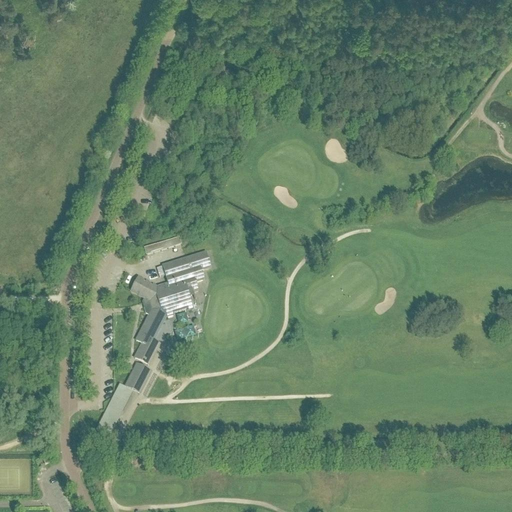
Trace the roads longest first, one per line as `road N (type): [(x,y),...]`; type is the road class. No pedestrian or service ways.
road 1 (unclassified): [(68,464),(68,280),(183,0)]
road 2 (track): [(68,464),(511,455)]
